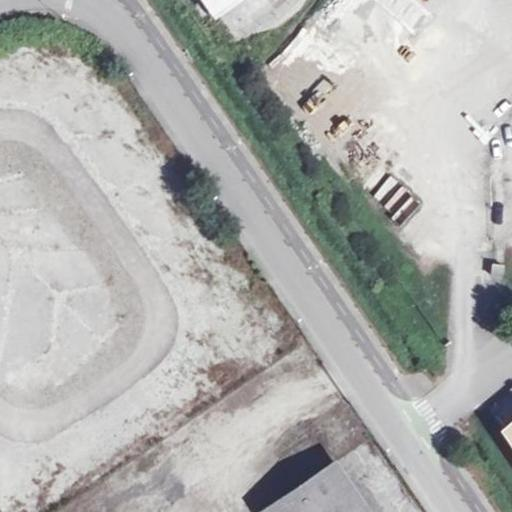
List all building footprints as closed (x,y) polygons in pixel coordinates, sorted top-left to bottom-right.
[(190,0),(211,17),(225,0),(190,0)] [(243,0),(216,34),(245,58),(293,0),(243,0)] [(400,131),(350,168),(398,237),(447,204),(400,131)] [(505,266),(493,265),(492,276),(504,277),(505,266)] [(361,511),(331,467),(266,511),(265,511),(361,511)]
